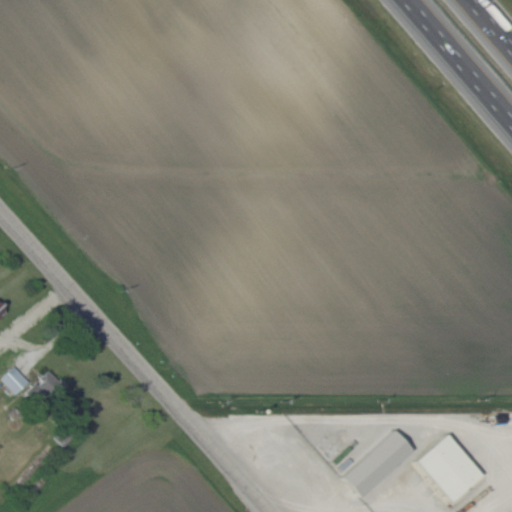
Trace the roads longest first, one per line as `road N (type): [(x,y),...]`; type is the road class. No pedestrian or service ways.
road 1 (tertiary): [(268,511),(0,212)]
road 2 (motorway): [(403,0),(511,126)]
